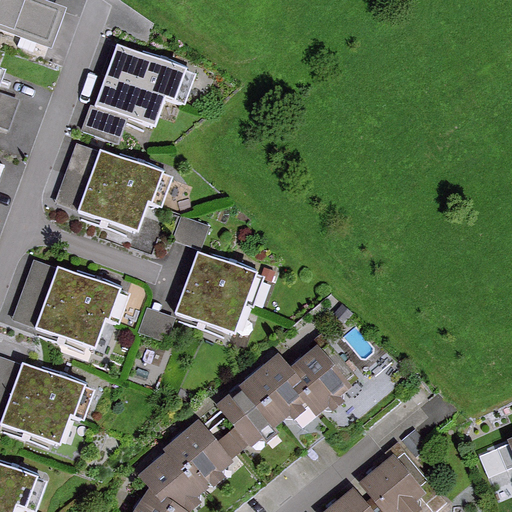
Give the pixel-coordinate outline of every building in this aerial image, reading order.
[(23,0),(0,0),(0,14),(16,21),(23,0)] [(118,47),(107,76),(164,97),(174,101),(185,71),(118,47)] [(0,111),(15,64),(0,58),(0,111)] [(153,126),(164,97),(107,76),(97,105),(153,126)] [(101,154),(90,183),(147,204),(157,207),(168,178),(101,154)] [(136,232),(147,204),(90,183),(80,211),(136,232)] [(202,251),(209,229),(183,221),(176,243),(202,251)] [(199,256),(189,285),(244,305),(255,276),(199,256)] [(59,271),(48,300),(105,321),(115,325),(126,296),(59,271)] [(234,335),(244,305),(189,285),(178,315),(234,335)] [(94,350),(105,321),(48,300),(38,329),(94,350)] [(147,313),(143,337),(169,342),(173,317),(147,313)] [(317,351),(291,373),(301,386),(296,391),(305,402),(315,414),(347,387),(317,351)] [(301,386),(291,373),(279,359),(248,384),(280,423),(305,402),(296,391),(301,386)] [(24,368),(13,397),(70,418),(80,422),(91,393),(24,368)] [(280,423),(248,384),(220,407),(252,446),(280,423)] [(59,447),(70,418),(13,397),(3,426),(59,447)] [(165,453),(167,456),(184,475),(190,469),(204,485),(230,464),(198,426),(165,453)] [(190,469),(184,475),(167,456),(141,479),(154,494),(164,503),(168,499),(185,511),(191,511),(201,504),(196,499),(208,489),(204,485),(190,469)] [(394,460),(362,487),(383,511),(404,511),(424,496),(394,460)] [(0,468),(0,501),(14,506),(30,511),(37,511),(47,485),(0,468)] [(154,494),(140,511),(185,511),(168,499),(164,503),(154,494)] [(365,511),(352,496),(333,511),(365,511)] [(0,511),(12,511),(14,506),(0,501),(0,511)]
